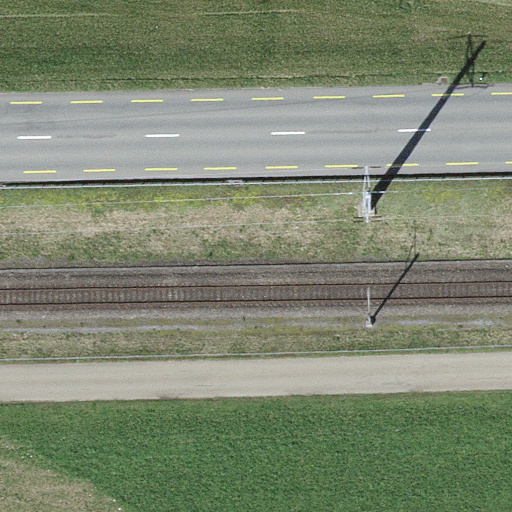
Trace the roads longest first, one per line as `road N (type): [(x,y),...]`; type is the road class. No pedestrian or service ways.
road 1 (unclassified): [(511,369),(0,382)]
road 2 (primary): [(0,137),(511,126)]
